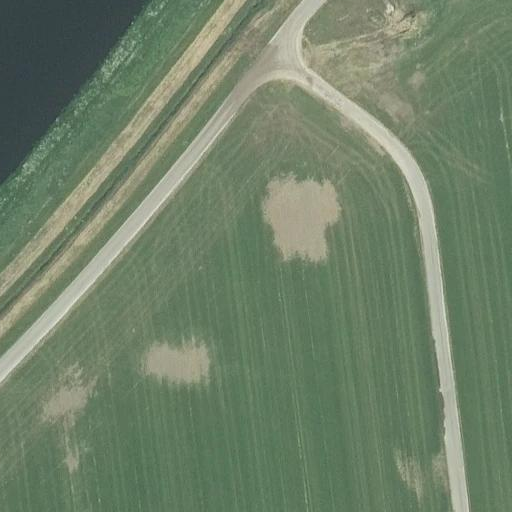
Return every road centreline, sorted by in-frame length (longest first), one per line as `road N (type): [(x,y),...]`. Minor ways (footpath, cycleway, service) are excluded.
road 1 (unclassified): [(0,372),(315,0)]
road 2 (track): [(209,0),(0,255)]
